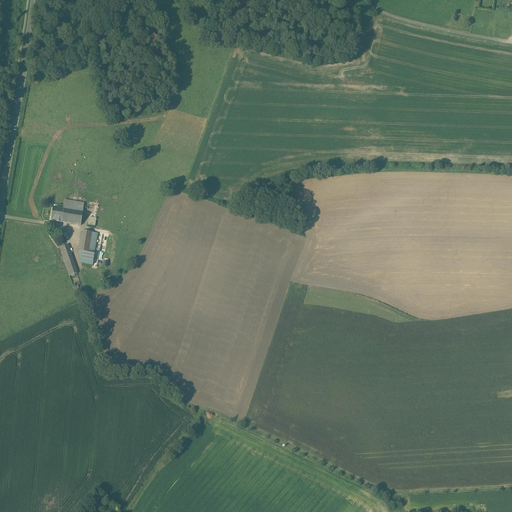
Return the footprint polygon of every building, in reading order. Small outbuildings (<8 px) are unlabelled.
[(84,205),(64,201),(63,209),(80,211),(83,212),(84,205)] [(60,222),(62,208),(53,207),(51,221),(60,222)] [(63,209),(62,208),(60,222),(81,226),(81,225),(83,212),(80,211),(63,209)] [(96,219),(89,218),(88,226),(95,227),(96,219)] [(86,252),(90,253),(93,233),(82,231),(78,251),(83,252),(86,252)] [(67,245),(60,248),(64,261),(71,258),(72,258),(67,245)] [(90,253),(86,252),(85,255),(83,255),(78,254),(80,264),(92,266),(94,254),(90,253)] [(71,258),(64,261),(68,273),(75,270),(71,258)]
